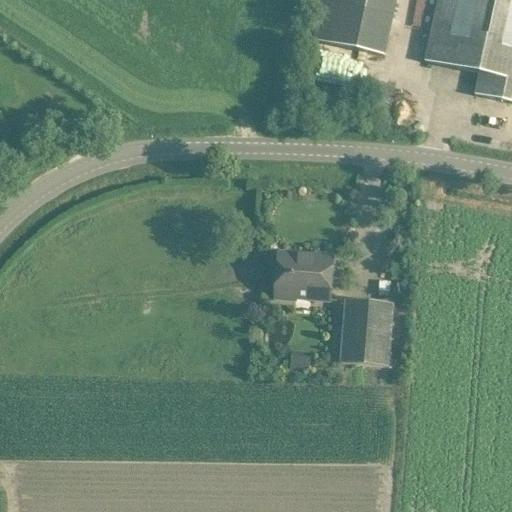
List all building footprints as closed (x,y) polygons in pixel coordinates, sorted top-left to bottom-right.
[(323,0),(314,42),(385,57),(397,0),(323,0)] [(511,0),(438,0),(425,63),(480,75),(475,97),(511,104),(511,0)] [(398,77),(386,75),(377,118),(388,120),(398,77)] [(275,300),(330,303),(333,259),(279,254),(275,300)] [(346,302),(341,365),(388,369),(394,305),(346,302)]
